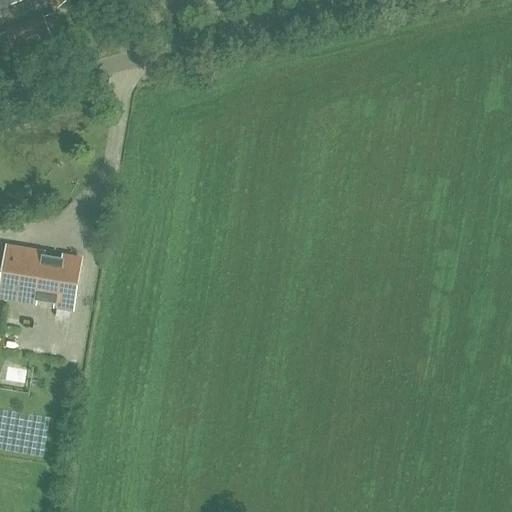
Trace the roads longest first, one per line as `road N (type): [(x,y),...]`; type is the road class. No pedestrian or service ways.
road 1 (unclassified): [(0,94),(374,0)]
road 2 (residential): [(0,126),(131,94),(93,324)]
